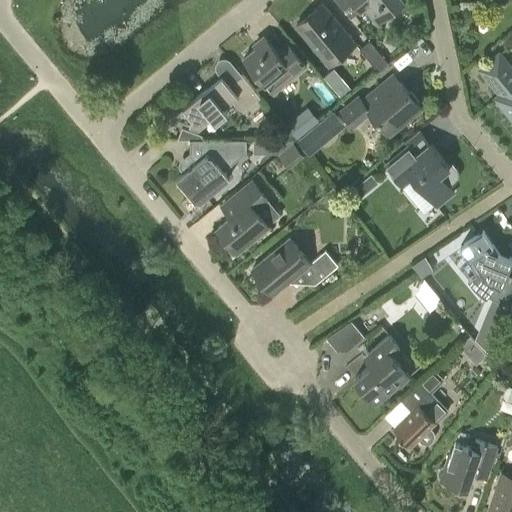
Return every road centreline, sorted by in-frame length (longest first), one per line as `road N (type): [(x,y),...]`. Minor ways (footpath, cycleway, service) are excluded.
road 1 (residential): [(260,335),(96,132)]
road 2 (residential): [(96,132),(259,0)]
road 3 (residential): [(510,180),(458,115),(434,0)]
road 4 (residential): [(409,511),(287,366)]
road 5 (residential): [(0,15),(96,132)]
